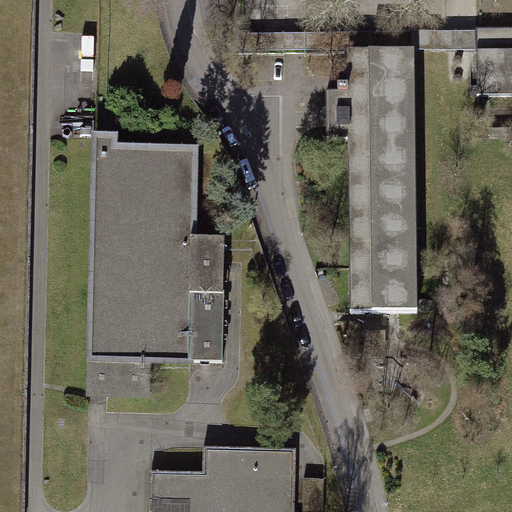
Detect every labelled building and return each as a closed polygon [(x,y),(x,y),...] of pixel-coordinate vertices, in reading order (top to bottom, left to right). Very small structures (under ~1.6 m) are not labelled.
[(24,511),(33,0),(0,0),(0,511),(24,511)] [(249,0),(238,0),(240,56),(347,55),(347,53),(414,52),(477,52),(477,32),(441,32),(315,34),(316,45),(305,45),(251,45),(249,0)] [(305,45),(304,0),(249,0),(251,45),(305,45)] [(511,96),(511,29),(477,30),(477,32),(477,52),(478,97),(511,96)] [(349,183),(416,182),(414,52),(347,53),(347,55),(348,89),(338,89),(338,96),(327,96),(327,141),(349,141),(349,183)] [(109,139),(90,139),(88,396),(107,396),(150,396),(151,364),(190,364),(218,364),(219,264),(219,251),(219,239),(190,239),(190,151),(109,151),(109,139)] [(416,182),(349,183),(351,315),(417,314),(416,182)] [(289,511),(290,453),(199,451),(198,475),(151,474),(145,474),(144,511),(289,511)] [(318,511),(320,480),(303,479),(301,511),(318,511)]
